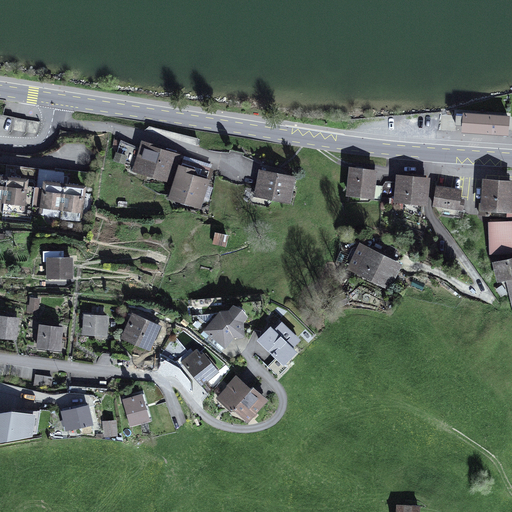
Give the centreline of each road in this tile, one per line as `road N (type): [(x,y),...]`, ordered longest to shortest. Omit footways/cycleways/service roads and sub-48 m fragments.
road 1 (primary): [(56,98),(433,152)]
road 2 (residential): [(433,152),(429,215),(482,291),(396,256)]
road 3 (residential): [(162,382),(176,383),(213,421),(257,427),(278,413),(281,394),(244,352)]
road 4 (residential): [(52,122),(120,129),(241,167)]
road 5 (residential): [(0,360),(162,382)]
